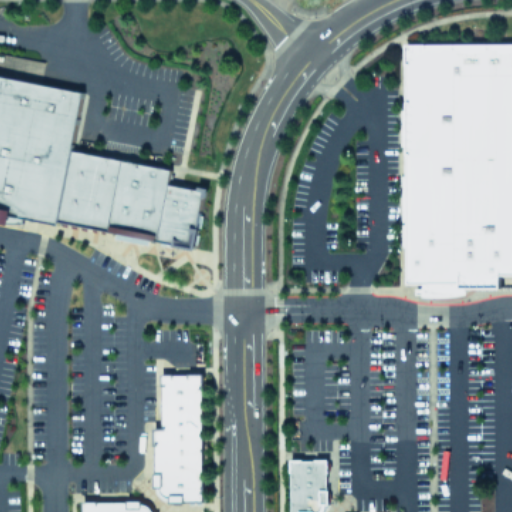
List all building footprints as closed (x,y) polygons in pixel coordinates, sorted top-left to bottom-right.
[(511,41),(404,43),(407,280),(441,281),(458,281),(458,285),(500,285),(500,273),(511,272),(511,41)] [(0,220),(6,221),(21,221),(22,217),(56,224),(57,221),(194,248),(203,190),(167,183),(170,168),(71,148),(82,90),(0,74),(0,220)] [(201,372),(201,501),(169,501),(169,500),(166,500),(163,498),(160,496),(158,494),(157,490),(157,487),(154,487),(154,427),(160,427),(159,372),(201,372)] [(290,459),(290,511),(320,511),(323,508),(325,504),(328,504),(328,488),(326,488),(326,459),(290,459)] [(81,511),(81,501),(141,501),(141,503),(144,504),(148,505),(151,508),(152,511),(81,511)]
